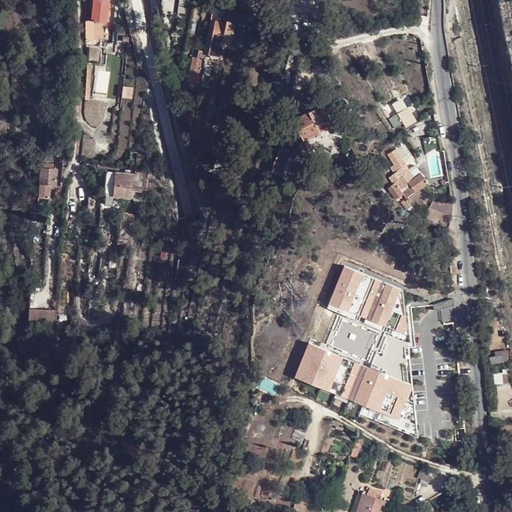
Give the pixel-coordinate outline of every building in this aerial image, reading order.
[(110,4),(93,3),(91,19),(92,19),(108,20),(110,4)] [(229,37),(233,24),(228,22),(223,21),(222,24),(218,23),(220,16),(216,14),(206,53),(222,57),(227,37),(229,37)] [(84,19),(85,42),(88,41),(91,40),(92,19),(91,19),(84,19)] [(196,93),(203,54),(197,52),(196,58),(188,57),(183,89),(196,93)] [(84,62),(82,101),(87,101),(92,63),(84,62)] [(315,126),(334,117),(326,101),(291,119),(303,141),(318,134),(315,126)] [(185,112),(183,115),(183,120),(188,121),(188,127),(193,128),(194,114),(185,112)] [(408,130),(417,124),(409,112),(400,118),(408,130)] [(315,126),(318,134),(337,124),(334,117),(315,126)] [(394,176),(405,168),(405,167),(397,150),(388,154),(394,166),(391,168),(394,176)] [(220,172),(223,159),(217,157),(214,171),(220,172)] [(36,196),(49,197),(50,185),(54,186),(55,171),(52,171),(53,163),(41,162),(40,166),(39,167),(37,182),(36,196)] [(422,173),(412,176),(405,168),(394,176),(390,179),(394,185),(388,189),(395,198),(396,198),(401,194),(405,199),(407,201),(409,200),(408,198),(428,182),(422,173)] [(106,196),(131,199),(134,183),(137,183),(136,189),(146,190),(148,173),(128,170),(127,174),(109,172),(106,196)] [(452,219),(451,207),(447,205),(446,210),(441,207),(439,214),(452,220),(452,219)] [(400,287),(342,264),(327,303),(339,308),(408,339),(400,287)] [(323,349),(411,384),(408,339),(339,308),(323,349)] [(32,324),(50,324),(51,311),(33,310),(32,324)] [(308,343),(291,384),(417,436),(415,418),(411,384),(323,349),(308,343)] [(508,378),(507,368),(494,369),(494,379),(508,378)] [(287,437),(297,439),(300,428),(291,425),(287,437)] [(359,435),(358,434),(349,459),(358,462),(367,440),(359,435)] [(287,464),(291,465),(294,457),(297,450),(291,449),(287,464)] [(294,457),(291,465),(298,467),(302,451),(297,450),(294,457)] [(432,485),(436,474),(423,469),(420,480),(432,485)] [(259,496),(266,498),(270,488),(262,485),(259,496)] [(385,511),(389,501),(382,500),(384,492),(371,488),(369,496),(363,495),(357,511),(385,511)] [(296,511),(327,511),(328,507),(311,503),(312,496),(301,494),(296,511)]
